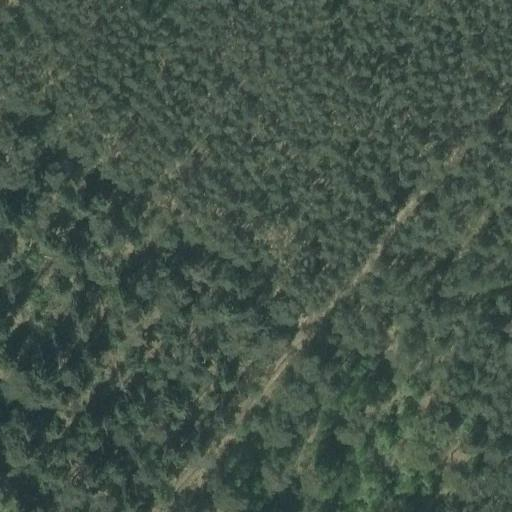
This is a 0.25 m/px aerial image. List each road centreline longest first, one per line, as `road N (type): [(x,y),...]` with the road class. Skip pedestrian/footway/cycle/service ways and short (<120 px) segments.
road 1 (track): [(511,94),(315,327),(0,115)]
road 2 (track): [(157,511),(315,327)]
